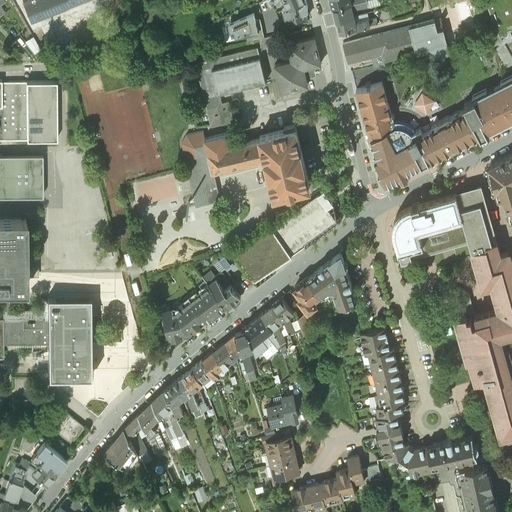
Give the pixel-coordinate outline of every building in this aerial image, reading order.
[(22,0),(30,18),(75,0),(22,0)] [(306,0),(302,0),(288,7),(288,6),(282,9),(284,16),(287,15),(289,21),(307,17),(306,10),(307,9),(308,8),(308,7),(306,0)] [(511,0),(486,0),(485,1),(498,33),(499,34),(502,33),(503,34),(505,35),(507,34),(508,32),(507,29),(511,27),(511,0)] [(359,1),(334,7),(337,19),(353,15),(357,14),(356,12),(355,13),(353,14),(352,8),(355,8),(360,7),(359,1)] [(458,7),(442,11),(447,30),(463,26),(458,7)] [(250,33),(259,31),(257,26),(262,25),(260,18),(256,19),(254,11),(228,23),(230,31),(234,30),(235,37),(250,33)] [(353,15),(337,19),(340,32),(357,28),(355,23),(353,15)] [(434,18),(343,42),(348,62),(376,55),(376,56),(382,54),(384,60),(429,49),(430,55),(450,51),(443,27),(438,28),(434,18)] [(364,19),(358,20),(355,23),(357,28),(365,26),(364,19)] [(259,31),(250,33),(251,39),(264,36),(262,25),(257,26),(259,31)] [(511,40),(511,41),(508,32),(507,34),(505,35),(503,34),(502,33),(499,34),(511,57),(511,40)] [(276,34),(259,38),(262,49),(278,45),(276,34)] [(292,60),(275,65),(281,91),(308,85),(307,80),(309,79),(316,67),(316,65),(321,63),(314,36),(287,43),(292,60)] [(258,47),(196,62),(207,106),(221,103),(218,92),(266,81),(258,47)] [(511,74),(500,80),(502,84),(488,91),(486,87),(472,94),(473,97),(463,103),(465,107),(448,115),(447,114),(430,123),(432,126),(422,131),(419,125),(414,128),(412,125),(410,123),(408,122),(405,121),(402,119),(398,119),(395,119),(392,119),(381,81),(356,89),(370,137),(374,147),(374,148),(376,155),(383,167),(381,168),(379,170),(385,182),(387,182),(388,183),(390,180),(392,179),(394,178),(396,177),(400,176),(402,177),(409,174),(408,173),(424,166),(424,167),(432,163),(430,157),(437,153),(442,155),(442,151),(445,150),(449,152),(450,147),(451,150),(458,146),(457,143),(462,145),(462,141),(465,139),(470,141),(470,137),(473,136),(477,138),(477,133),(479,132),(481,136),(511,120),(511,74)] [(0,137),(56,137),(55,79),(1,80),(1,78),(0,78),(0,137)] [(418,90),(410,109),(426,116),(434,97),(418,90)] [(221,103),(207,106),(212,125),(233,120),(228,101),(221,103)] [(284,128),(259,134),(260,136),(229,144),(225,130),(205,135),(203,127),(187,131),(182,139),(197,202),(208,199),(196,152),(208,150),(212,169),(213,169),(264,157),(273,194),(288,191),(288,192),(296,190),(295,189),(309,186),(294,123),(284,125),(284,128)] [(212,169),(208,150),(196,152),(208,199),(220,196),(213,169),(212,169)] [(0,200),(2,200),(2,195),(42,194),(42,153),(0,153),(0,200)] [(511,153),(489,165),(498,197),(504,195),(510,219),(511,218),(511,153)] [(284,215),(234,249),(257,282),(276,268),(273,265),(300,246),(304,244),(305,245),(337,220),(333,203),(323,189),(285,215),(284,215)] [(392,225),(393,233),(398,251),(401,261),(412,258),(412,257),(469,241),(471,249),(486,245),(485,242),(495,240),(492,230),(489,231),(480,200),(460,206),(456,191),(408,205),(400,209),(395,216),(392,225)] [(0,213),(0,283),(24,284),(24,273),(35,273),(35,263),(22,263),(22,214),(0,213)] [(509,258),(507,251),(500,253),(496,239),(495,240),(485,242),(486,245),(471,249),(481,285),(491,283),(497,303),(500,302),(502,307),(475,315),(470,296),(458,299),(463,315),(455,317),(467,360),(469,360),(475,381),(489,377),(491,382),(480,385),(487,407),(492,406),(496,419),(501,418),(507,439),(511,437),(511,368),(510,362),(511,361),(511,358),(509,348),(506,349),(502,335),(511,331),(511,259),(511,257),(509,258)] [(344,260),(342,252),(339,251),(332,256),(333,257),(323,264),(318,268),(308,276),(321,294),(321,295),(329,288),(332,289),(337,305),(356,298),(352,285),(352,284),(352,285),(350,279),(350,278),(344,260)] [(225,267),(217,256),(212,260),(220,271),(225,267)] [(172,283),(150,288),(156,311),(163,310),(176,307),(182,302),(184,304),(192,298),(199,292),(199,291),(205,286),(204,285),(208,281),(203,274),(196,265),(172,283)] [(222,272),(216,277),(210,269),(203,274),(208,281),(227,304),(228,306),(241,296),(222,272)] [(321,294),(308,276),(294,287),(298,293),(296,294),(308,310),(309,311),(314,307),(318,304),(314,300),(315,299),(314,298),(321,294)] [(205,286),(199,291),(199,292),(192,298),(200,309),(200,310),(206,318),(207,320),(227,304),(208,281),(204,285),(205,286)] [(356,298),(337,305),(332,289),(329,288),(321,295),(332,328),(363,318),(356,298)] [(384,299),(372,291),(365,302),(377,309),(384,299)] [(0,353),(4,353),(4,342),(35,342),(35,372),(90,372),(90,294),(37,294),(37,304),(0,304),(0,353)] [(294,310),(283,296),(272,304),(283,318),(288,329),(293,327),(288,315),(294,310)] [(192,298),(184,304),(182,302),(176,307),(163,310),(169,337),(188,332),(206,318),(200,310),(200,309),(192,298)] [(283,318),(272,304),(261,312),(273,326),(275,333),(281,330),(278,322),(283,318)] [(308,310),(298,317),(304,332),(311,330),(306,316),(315,308),(314,307),(309,311),(308,310)] [(261,312),(246,324),(252,344),(259,338),(273,326),(261,312)] [(246,324),(242,327),(243,330),(236,332),(243,357),(244,360),(246,366),(247,370),(253,368),(249,353),(246,350),(253,348),(252,344),(246,324)] [(385,324),(360,330),(366,352),(369,351),(368,351),(390,346),(390,345),(385,324)] [(281,330),(275,333),(278,339),(281,337),(283,336),(281,330)] [(236,332),(225,340),(236,355),(240,352),(241,358),(243,357),(236,332)] [(259,338),(252,344),(253,348),(255,356),(268,347),(264,342),(259,338)] [(225,340),(213,350),(224,364),(225,366),(231,361),(230,360),(236,355),(225,340)] [(390,346),(368,351),(369,351),(371,361),(395,355),(393,345),(390,345),(390,346)] [(213,350),(202,359),(214,375),(220,370),(218,369),(224,364),(213,350)] [(395,355),(371,361),(373,372),(398,366),(395,355)] [(214,375),(202,359),(192,367),(202,381),(203,384),(214,375)] [(398,366),(373,372),(376,382),(400,376),(398,366)] [(192,367),(182,374),(192,389),(195,397),(201,395),(198,388),(195,386),(202,381),(192,367)] [(253,368),(247,370),(250,379),(256,377),(253,368)] [(192,389),(182,374),(173,381),(182,396),(187,393),(188,396),(190,400),(195,397),(192,389)] [(400,376),(376,382),(378,392),(378,393),(402,387),(403,387),(400,376)] [(173,381),(163,389),(171,404),(175,411),(182,408),(179,402),(177,401),(182,396),(173,381)] [(402,387),(378,393),(378,392),(375,393),(377,404),(400,398),(401,399),(404,398),(402,387)] [(163,389),(152,399),(159,415),(168,407),(171,404),(163,389)] [(293,392),(281,395),(283,401),(287,419),(288,419),(299,416),(293,392)] [(201,395),(195,397),(198,403),(204,401),(201,395)] [(306,396),(301,397),(303,409),(309,407),(306,396)] [(195,397),(190,400),(193,405),(198,403),(195,397)] [(400,398),(377,404),(376,404),(378,414),(378,415),(397,410),(397,411),(403,409),(401,399),(400,398)] [(152,399),(138,413),(142,421),(145,427),(150,422),(158,415),(152,399)] [(283,401),(268,404),(272,423),(287,419),(283,401)] [(175,411),(171,404),(168,407),(170,413),(168,413),(170,418),(169,419),(171,425),(167,426),(169,431),(174,429),(177,435),(184,431),(179,417),(178,417),(175,411)] [(182,408),(175,411),(178,417),(179,417),(185,415),(182,408)] [(397,410),(378,415),(378,414),(375,415),(378,426),(400,421),(397,411),(397,410)] [(67,411),(54,427),(72,442),(85,426),(67,411)] [(138,413),(124,425),(124,426),(137,451),(137,452),(146,448),(137,426),(142,421),(138,413)] [(400,421),(378,426),(379,431),(380,436),(402,431),(401,426),(400,421)] [(150,422),(145,427),(149,436),(156,429),(150,422)] [(38,436),(26,426),(20,445),(30,453),(34,448),(32,447),(36,442),(35,441),(38,436)] [(137,451),(124,426),(104,450),(125,466),(137,451)] [(278,431),(262,435),(264,442),(266,441),(266,440),(280,437),(278,431)] [(402,431),(380,436),(383,447),(384,447),(384,446),(404,442),(404,441),(402,431)] [(446,438),(427,443),(432,465),(477,454),(475,447),(477,446),(479,444),(478,441),(475,439),(474,439),(472,432),(452,437),(452,435),(446,437),(446,438)] [(280,437),(266,440),(266,441),(269,452),(293,446),(291,434),(280,437)] [(404,442),(384,446),(384,447),(386,457),(398,454),(403,457),(411,445),(409,443),(408,440),(404,441),(404,442)] [(66,458),(44,441),(36,450),(43,455),(34,467),(32,464),(24,459),(20,465),(27,469),(32,472),(45,483),(66,458)] [(427,443),(416,445),(422,470),(432,468),(433,467),(432,465),(427,443)] [(413,446),(411,445),(403,457),(408,460),(411,473),(422,470),(416,445),(413,446)] [(293,446),(269,452),(271,463),(296,457),(293,446)] [(362,468),(359,453),(347,456),(350,466),(353,480),(365,478),(362,468)] [(477,454),(432,465),(433,467),(432,468),(437,485),(448,483),(449,484),(450,485),(452,486),(453,486),(459,511),(464,511),(454,468),(479,462),(477,454)] [(296,457),(271,463),(274,474),(274,475),(287,472),(299,469),(296,457)] [(499,511),(496,495),(495,496),(492,484),(493,484),(489,466),(488,466),(486,460),(479,462),(454,468),(464,511),(499,511)] [(18,464),(14,462),(8,478),(21,483),(27,469),(20,465),(18,464)] [(378,463),(368,465),(368,467),(371,479),(372,481),(382,478),(378,463)] [(350,466),(336,470),(338,476),(341,493),(349,491),(352,493),(356,492),(353,480),(350,466)] [(368,467),(362,468),(365,478),(365,480),(371,479),(368,467)] [(287,472),(274,475),(274,474),(271,475),(272,482),(277,480),(289,478),(287,472)] [(338,476),(321,480),(320,482),(325,501),(330,500),(333,501),(335,501),(337,498),(342,497),(341,493),(338,476)] [(21,483),(8,478),(2,497),(0,502),(0,511),(21,511),(34,497),(34,492),(21,483)] [(289,478),(277,480),(278,487),(283,485),(290,484),(289,478)] [(319,481),(304,484),(302,483),(299,484),(298,486),(292,487),(293,493),(298,510),(326,504),(325,501),(320,482),(319,481)] [(194,487),(197,499),(206,497),(204,485),(194,487)] [(70,492),(60,505),(68,511),(72,511),(81,501),(70,492)] [(293,493),(287,495),(291,508),(289,508),(290,511),(291,511),(298,510),(293,493)] [(133,499),(114,506),(119,511),(129,511),(132,511),(133,511),(139,511),(133,499)]
